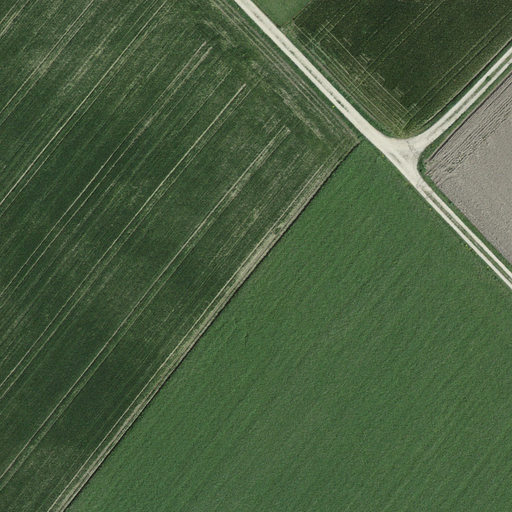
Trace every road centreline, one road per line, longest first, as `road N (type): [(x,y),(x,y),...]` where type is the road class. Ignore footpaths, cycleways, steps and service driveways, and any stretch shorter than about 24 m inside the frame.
road 1 (track): [(240,0),(400,164),(511,52)]
road 2 (track): [(400,164),(511,280)]
